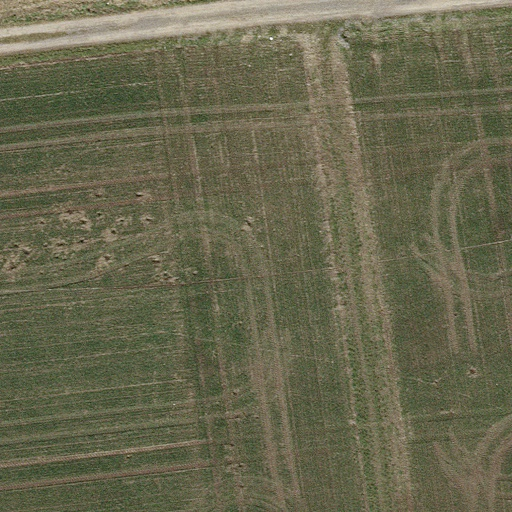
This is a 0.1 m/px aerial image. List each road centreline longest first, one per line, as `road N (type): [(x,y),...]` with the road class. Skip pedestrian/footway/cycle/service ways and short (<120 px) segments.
road 1 (track): [(379,511),(312,10)]
road 2 (track): [(0,43),(230,16),(482,0)]
